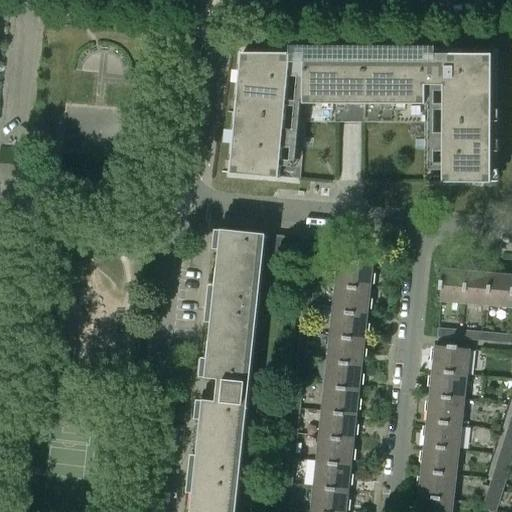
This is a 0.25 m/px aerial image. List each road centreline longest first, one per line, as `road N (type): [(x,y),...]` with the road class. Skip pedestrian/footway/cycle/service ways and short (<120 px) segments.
road 1 (residential): [(145,511),(181,204)]
road 2 (residential): [(385,511),(421,225)]
road 3 (residential): [(421,225),(181,204)]
road 4 (residential): [(181,204),(211,0)]
road 5 (residential): [(181,204),(4,184)]
road 6 (residential): [(30,0),(14,139)]
